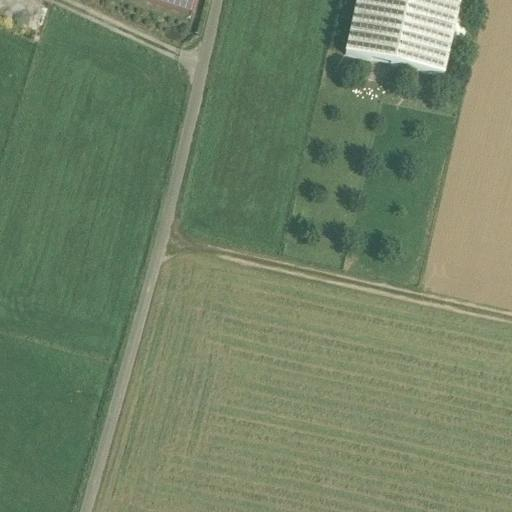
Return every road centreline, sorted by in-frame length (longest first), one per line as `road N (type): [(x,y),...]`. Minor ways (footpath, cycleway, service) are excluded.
road 1 (track): [(164,242),(511,324)]
road 2 (track): [(164,242),(86,511)]
road 3 (track): [(214,31),(164,242)]
road 4 (track): [(204,66),(57,0)]
